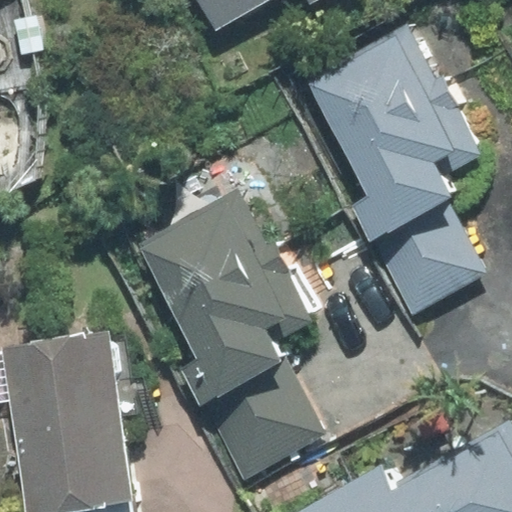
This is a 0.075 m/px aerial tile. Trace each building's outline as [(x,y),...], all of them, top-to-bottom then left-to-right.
[(212,0),(226,25),(270,0),(212,0)] [(375,235),(417,314),(494,273),(455,199),(470,192),(457,170),(492,151),(468,106),(470,105),(453,72),(443,76),(413,21),(312,75),(377,195),(361,204),(377,234),(375,235)] [(300,268),(283,235),(273,240),(245,187),(143,243),(207,358),(191,366),(209,398),(205,399),(248,477),(325,435),(332,431),(294,359),(300,356),(290,335),(323,317),(322,314),(297,269),(300,268)] [(8,350),(0,350),(0,400),(16,399),(32,511),(49,511),(146,499),(121,325),(7,342),(8,350)] [(511,511),(511,419),(400,481),(389,460),(295,511),(511,511)]
